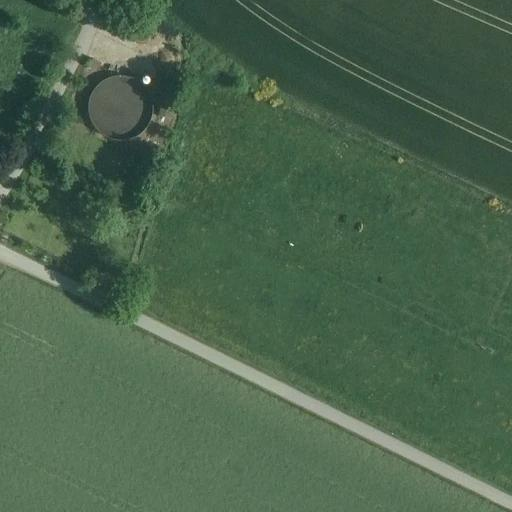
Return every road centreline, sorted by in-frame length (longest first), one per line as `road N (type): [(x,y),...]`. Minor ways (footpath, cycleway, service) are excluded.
road 1 (unclassified): [(0,250),(511,504)]
road 2 (unclassified): [(109,0),(47,136),(0,198)]
